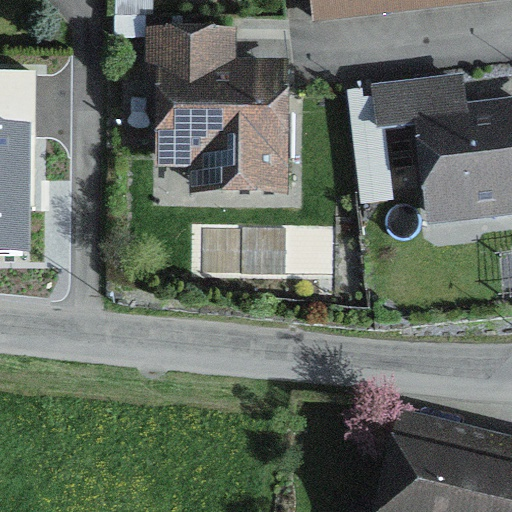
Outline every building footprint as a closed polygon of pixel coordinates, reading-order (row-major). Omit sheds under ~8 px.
[(330,17),(358,14),(384,11),(414,7),(439,4),(466,1),(475,0),(312,0),(315,19),(330,17)] [(277,189),(278,73),(229,73),(229,38),(151,37),(151,73),(165,74),(164,160),(199,161),(199,188),(277,189)] [(35,137),(36,74),(0,73),(0,254),(21,255),(23,137),(35,137)] [(494,219),(502,209),(511,207),(511,111),(422,122),(434,217),(483,212),(494,219)] [(362,205),(388,201),(380,141),(354,144),(362,205)] [(511,511),(511,468),(407,443),(390,511),(511,511)]
